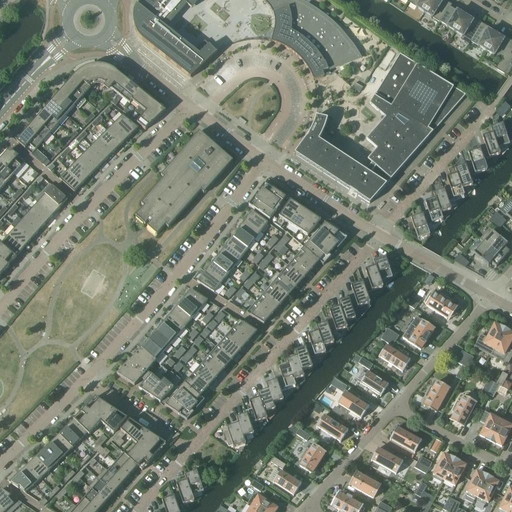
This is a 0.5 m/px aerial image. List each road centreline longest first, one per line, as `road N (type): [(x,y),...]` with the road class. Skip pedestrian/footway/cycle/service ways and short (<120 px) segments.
road 1 (residential): [(191,108),(0,309)]
road 2 (residential): [(255,157),(285,110),(273,78),(246,72),(199,115)]
road 3 (residential): [(380,235),(495,104)]
road 4 (residential): [(282,347),(380,235)]
road 5 (residential): [(394,408),(490,298)]
road 6 (residential): [(177,275),(264,163)]
road 7 (residential): [(87,380),(177,275)]
road 8 (residential): [(191,450),(282,347)]
road 9 (residential): [(380,235),(264,163)]
road 10 (residential): [(511,470),(394,408)]
road 11 (residential): [(177,275),(282,347)]
road 12 (residential): [(311,504),(394,408)]
road 13 (residential): [(490,298),(380,235)]
road 14 (residential): [(191,450),(87,380)]
road 15 (residential): [(0,463),(87,380)]
